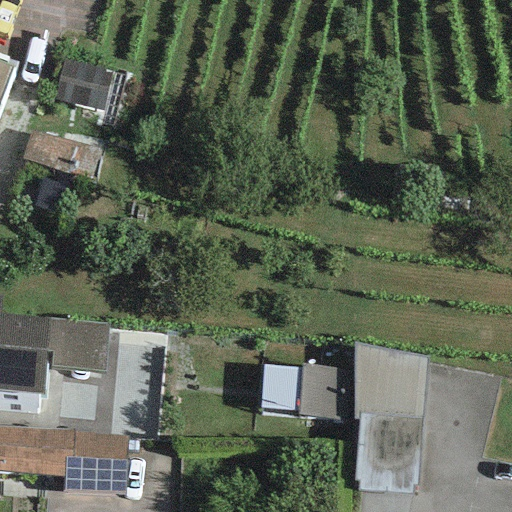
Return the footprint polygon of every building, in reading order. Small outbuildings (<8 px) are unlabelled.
[(2,294),(0,293),(0,391),(43,395),(47,353),(50,319),(0,314),(2,294)] [(107,323),(50,319),(47,353),(53,353),(51,370),(103,374),(107,323)] [(361,370),(359,506),(391,507),(391,482),(424,482),(426,371),(361,370)] [(304,437),(356,438),(356,386),(305,385),(304,437)] [(0,471),(64,476),(63,493),(124,496),(125,476),(127,436),(0,427),(0,471)]
